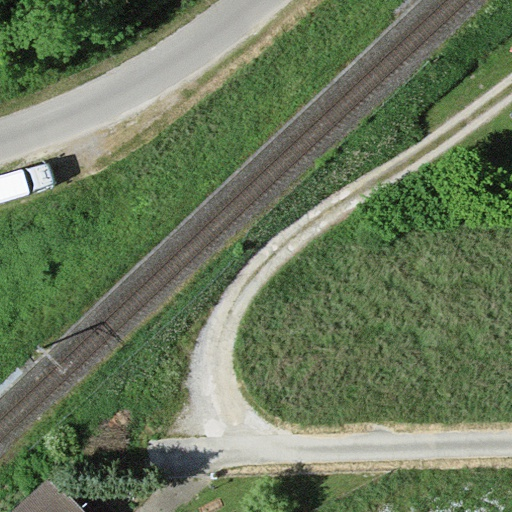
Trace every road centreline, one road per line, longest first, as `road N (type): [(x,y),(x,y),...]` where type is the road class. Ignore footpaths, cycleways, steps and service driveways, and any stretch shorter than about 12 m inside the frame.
road 1 (track): [(228,452),(211,387),(230,318),(273,258),(511,88)]
road 2 (residential): [(0,143),(109,100),(264,0)]
